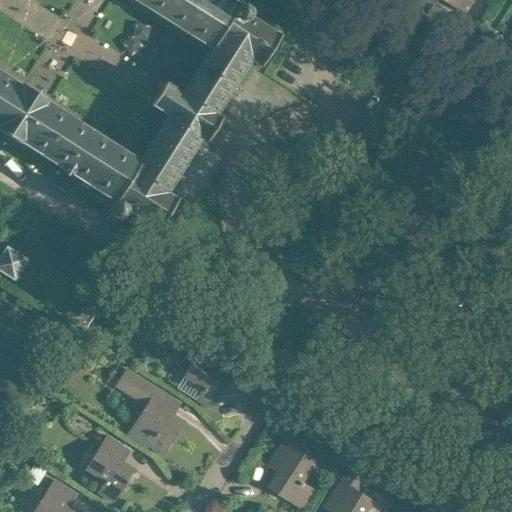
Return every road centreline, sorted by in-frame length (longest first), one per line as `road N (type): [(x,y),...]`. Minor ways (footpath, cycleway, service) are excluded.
road 1 (residential): [(396,258),(373,281),(311,296),(280,286),(240,245),(231,196),(249,149),(300,116),(331,114)]
road 2 (residential): [(331,114),(387,141),(405,167),(410,230),(396,258)]
road 3 (residential): [(511,338),(396,258)]
road 4 (track): [(296,0),(314,27),(331,114)]
